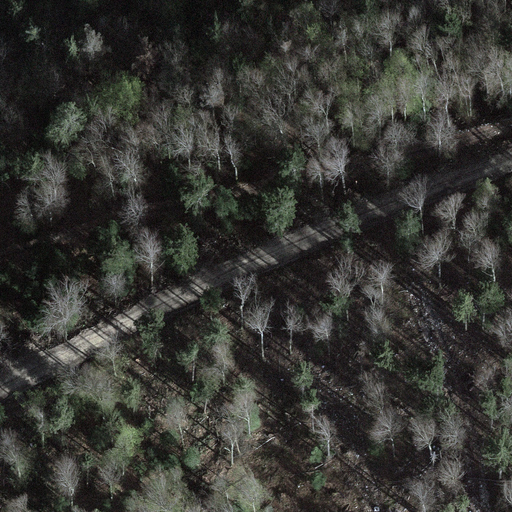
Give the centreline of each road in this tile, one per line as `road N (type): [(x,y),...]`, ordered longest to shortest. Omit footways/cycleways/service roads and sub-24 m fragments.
road 1 (track): [(511,162),(279,252),(0,393)]
road 2 (track): [(0,255),(176,203),(511,128)]
